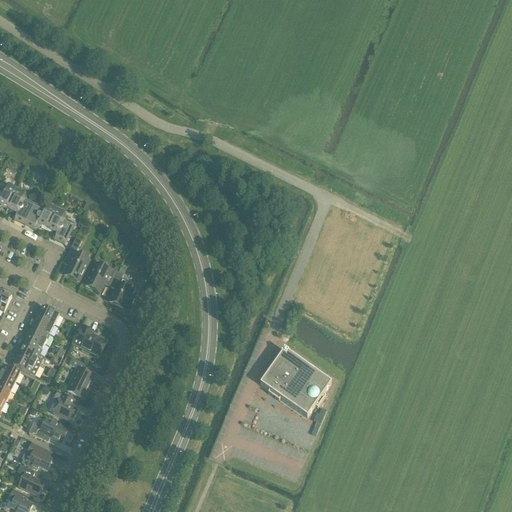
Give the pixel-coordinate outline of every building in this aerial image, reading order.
[(4,191),(0,188),(0,208),(2,208),(7,210),(17,191),(9,188),(4,191)] [(24,226),(34,206),(25,201),(25,196),(17,191),(7,210),(13,213),(13,220),(24,226)] [(44,210),(34,206),(24,226),(35,231),(41,227),(47,230),(56,211),(48,207),(44,210)] [(64,246),(74,225),(65,221),(64,215),(56,211),(47,230),(52,233),(53,240),(64,246)] [(79,284),(89,262),(75,256),(82,243),(76,240),(71,250),(63,265),(69,268),(64,277),(79,284)] [(110,273),(96,266),(86,287),(100,294),(104,286),(110,288),(117,273),(111,270),(110,273)] [(129,311),(135,301),(131,299),(136,287),(122,280),(124,276),(117,273),(110,288),(116,291),(109,304),(124,311),(125,309),(129,311)] [(0,312),(4,314),(12,299),(2,294),(0,297),(0,312)] [(54,327),(59,317),(42,309),(37,319),(54,327)] [(49,337),(54,327),(37,319),(33,329),(49,337)] [(45,347),(49,337),(33,329),(28,338),(45,347)] [(94,334),(82,329),(81,331),(80,331),(73,345),(83,350),(82,353),(88,356),(90,354),(100,359),(107,344),(92,337),(94,334)] [(40,356),(45,347),(28,338),(23,348),(40,356)] [(40,368),(40,367),(41,367),(41,366),(41,365),(41,364),(41,363),(40,362),(40,361),(42,358),(39,357),(40,356),(23,348),(18,358),(40,368)] [(315,409),(317,410),(326,398),(323,397),(331,385),(284,352),(260,387),(307,420),(315,409)] [(35,378),(40,368),(18,358),(13,368),(35,378)] [(90,386),(94,378),(91,376),(94,371),(72,360),(69,366),(77,370),(66,392),(82,400),(83,398),(84,399),(87,393),(86,392),(89,386),(90,386)] [(0,377),(15,385),(20,375),(5,367),(0,376),(0,377)] [(0,389),(11,394),(15,385),(0,377),(0,389)] [(0,401),(6,404),(11,394),(0,389),(0,401)] [(72,424),(78,411),(73,409),(75,403),(57,394),(51,404),(57,407),(53,415),(72,424)] [(317,415),(313,423),(321,426),(324,418),(317,415)] [(68,432),(46,421),(43,429),(34,424),(29,435),(45,443),(48,437),(62,444),(68,432)] [(23,464),(22,465),(27,468),(36,472),(38,469),(47,473),(52,462),(46,459),(49,454),(32,446),(28,454),(25,454),(22,461),(23,464)] [(37,498),(44,485),(32,479),(35,474),(21,467),(17,474),(24,477),(18,489),(37,498)] [(30,511),(33,507),(22,502),(24,497),(14,491),(9,501),(14,503),(10,510),(14,511),(30,511)]
